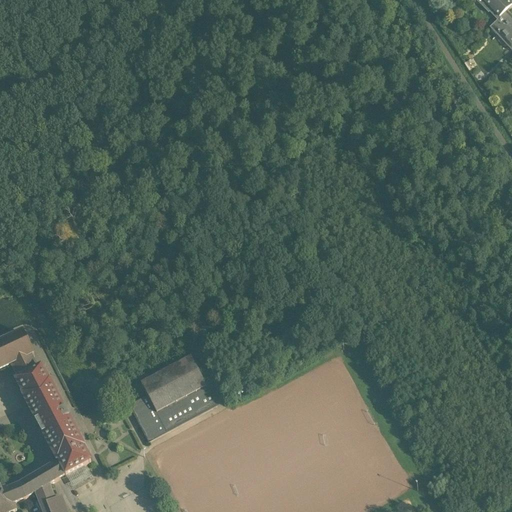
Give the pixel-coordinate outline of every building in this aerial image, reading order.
[(481,0),(484,3),(481,6),(489,14),(491,12),(499,20),(507,13),(511,8),(511,7),(504,0),(481,0)] [(511,41),(511,18),(507,13),(499,20),(490,29),(497,37),(500,34),(509,44),(511,41)] [(23,334),(0,345),(0,373),(12,368),(19,383),(39,373),(32,359),(34,358),(23,334)] [(171,371),(162,376),(161,376),(152,381),(151,381),(152,381),(142,386),(141,386),(148,399),(130,408),(148,442),(216,406),(207,389),(191,360),(190,360),(191,361),(181,366),(181,365),(181,366),(172,371),(171,370),(171,371)] [(85,451),(50,385),(49,386),(42,371),(39,373),(19,383),(17,384),(24,399),(37,426),(44,438),(58,464),(59,464),(62,471),(66,478),(76,473),(89,466),(91,465),(84,451),(85,451)] [(89,466),(76,473),(79,481),(82,486),(96,480),(89,466)] [(62,471),(20,487),(25,502),(26,502),(36,496),(36,498),(51,492),(57,490),(61,487),(69,485),(66,478),(62,471)] [(76,473),(66,478),(69,485),(79,481),(76,473)] [(20,487),(7,492),(6,489),(1,491),(8,509),(14,506),(25,502),(20,487)] [(0,511),(16,511),(17,511),(16,511),(14,506),(8,509),(1,491),(1,490),(0,490),(0,511)] [(56,503),(51,492),(36,498),(42,511),(65,511),(62,501),(56,503)]
